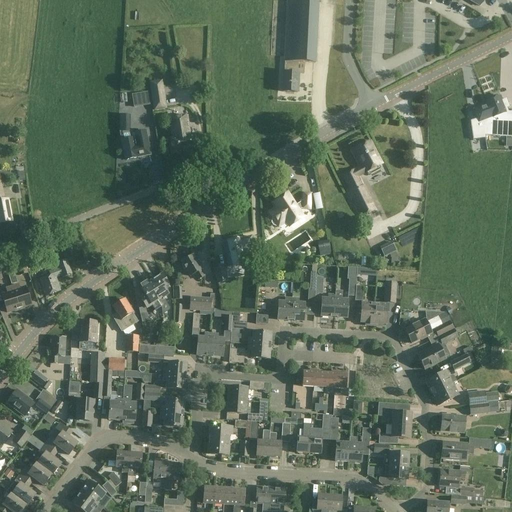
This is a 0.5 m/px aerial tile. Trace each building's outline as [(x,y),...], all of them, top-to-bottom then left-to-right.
[(318,2),(287,1),(284,61),(285,61),(284,73),(283,73),(282,92),(297,92),(298,73),(297,73),(298,62),(315,63),(318,2)] [(165,107),(161,85),(151,87),(154,109),(165,107)] [(487,103),(488,106),(493,119),(496,126),(500,124),(508,124),(508,125),(499,125),(499,137),(511,137),(511,111),(508,111),(506,108),(509,107),(506,100),(502,101),(501,98),(498,99),(497,96),(488,99),(489,102),(487,103)] [(120,105),(120,132),(131,132),(131,105),(120,105)] [(479,124),(493,119),(488,106),(474,111),(479,124)] [(187,117),(169,120),(172,140),(170,140),(172,153),(197,149),(195,136),(190,137),(187,117)] [(138,133),(143,157),(150,156),(146,131),(138,133)] [(478,141),(487,141),(487,136),(478,135),(478,132),(471,132),(471,145),(478,145),(478,141)] [(143,157),(138,133),(131,134),(132,139),(121,141),(125,161),(143,157)] [(367,172),(368,175),(371,176),(380,171),(381,168),(379,166),(382,164),(371,142),(352,152),(361,168),(343,177),(351,193),(349,194),(361,217),(376,209),(365,186),(362,187),(357,177),(367,172)] [(271,223),(273,226),(276,226),(278,226),(279,227),(286,222),(289,227),(303,218),(298,211),(301,210),(310,210),(311,194),(303,194),(303,201),(295,206),(287,194),(274,203),(277,208),(270,213),(273,219),(272,221),(271,223)] [(5,202),(0,202),(0,222),(11,221),(7,201),(5,202)] [(242,238),(233,241),(223,243),(228,267),(253,261),(250,251),(255,249),(252,238),(249,239),(243,240),(242,238)] [(392,242),(381,248),(386,257),(397,252),(392,242)] [(329,243),(318,245),(320,258),(332,256),(329,243)] [(31,252),(24,254),(28,265),(35,262),(31,252)] [(13,259),(19,276),(28,273),(22,256),(13,259)] [(198,280),(204,276),(200,270),(201,270),(193,256),(182,263),(190,276),(195,274),(198,280)] [(62,278),(71,275),(66,261),(57,264),(59,268),(52,271),(49,272),(50,275),(40,279),(43,288),(42,288),(45,296),(60,291),(56,278),(62,275),(62,278)] [(213,267),(216,280),(227,277),(223,265),(213,267)] [(315,294),(316,277),(316,273),(311,272),(310,289),(308,289),(308,304),(315,304),(315,294)] [(162,275),(151,282),(157,292),(155,294),(159,301),(157,301),(161,307),(161,316),(169,311),(169,309),(163,298),(168,295),(164,288),(168,285),(162,275)] [(348,296),(355,297),(356,286),(356,280),(349,279),(348,296)] [(155,311),(161,307),(157,301),(159,301),(155,294),(157,292),(151,282),(148,284),(147,282),(139,287),(145,296),(141,299),(146,309),(152,305),(155,311)] [(385,283),(384,303),(394,304),(396,284),(385,283)] [(12,287),(19,309),(31,305),(25,287),(19,289),(18,285),(12,287)] [(356,286),(355,297),(355,301),(362,301),(363,286),(356,286)] [(19,309),(12,287),(6,289),(7,293),(1,295),(7,313),(19,309)] [(335,295),(334,317),(346,318),(347,300),(341,300),(341,291),(336,291),(335,295)] [(200,314),(212,315),(212,294),(210,294),(210,298),(190,297),(189,311),(200,311),(200,314)] [(212,294),(212,315),(217,316),(220,314),(220,299),(219,295),(212,294)] [(321,316),(334,317),(335,295),(329,295),(328,299),(322,298),(321,316)] [(277,320),(290,321),(292,298),(285,298),(285,302),(278,302),(277,320)] [(292,298),(290,321),(303,322),(305,304),(297,303),(298,299),(292,298)] [(113,307),(116,313),(112,316),(121,332),(138,322),(132,314),(133,313),(124,300),(123,301),(121,301),(118,302),(118,304),(113,307)] [(365,325),(373,326),(375,305),(362,304),(360,323),(365,323),(365,325)] [(375,305),(373,326),(381,327),(381,324),(386,325),(387,306),(375,305)] [(434,327),(449,320),(446,314),(431,321),(434,327)] [(268,316),(256,315),(256,324),(267,325),(268,316)] [(411,344),(431,334),(424,320),(404,331),(411,344)] [(433,329),(435,332),(438,337),(454,329),(449,321),(433,329)] [(97,333),(97,323),(80,322),(79,343),(96,344),(96,340),(97,333)] [(454,329),(438,337),(442,345),(458,338),(454,329)] [(249,339),(248,345),(270,347),(270,341),(273,341),(274,335),(271,335),(271,334),(253,332),(253,339),(249,339)] [(197,355),(210,356),(211,334),(205,333),(204,337),(198,337),(197,355)] [(211,334),(210,356),(223,357),(224,339),(217,338),(218,334),(211,334)] [(126,352),(138,352),(138,336),(126,336),(126,352)] [(65,358),(65,338),(51,338),(50,357),(50,364),(58,364),(58,357),(65,358)] [(494,343),(492,357),(499,358),(501,344),(494,343)] [(269,359),(270,347),(248,345),(248,351),(252,351),(251,358),(269,359)] [(143,355),(155,356),(156,347),(144,346),(139,346),(139,355),(143,355)] [(437,346),(432,348),(417,356),(424,370),(445,360),(437,346)] [(463,354),(461,348),(446,355),(449,360),(463,354)] [(236,350),(230,350),(229,363),(243,364),(244,357),(236,357),(236,350)] [(89,383),(103,384),(104,353),(90,353),(89,383)] [(455,361),(454,360),(450,363),(454,371),(471,363),(470,362),(473,360),(470,353),(455,361)] [(158,356),(148,355),(147,363),(163,364),(163,356),(158,356)] [(105,359),(104,371),(124,372),(124,371),(124,359),(105,359)] [(163,370),(163,375),(185,377),(186,364),(168,363),(168,370),(163,370)] [(312,387),(314,370),(309,369),(309,371),(302,371),(301,386),(312,387)] [(312,387),(323,388),(324,373),(319,372),(319,370),(314,370),(312,387)] [(124,377),(124,372),(104,371),(103,385),(102,397),(109,398),(110,388),(110,378),(118,378),(118,377),(124,377)] [(323,388),(334,389),(335,371),(331,371),(331,373),(324,373),(323,388)] [(340,372),(335,371),(334,389),(341,389),(340,394),(344,394),(345,389),(346,374),(340,374),(340,372)] [(43,387),(47,380),(36,372),(31,379),(43,387)] [(452,375),(448,377),(445,372),(425,382),(431,394),(451,384),(455,382),(452,375)] [(184,390),(185,377),(163,375),(163,382),(167,382),(167,389),(184,390)] [(264,383),(250,382),(249,390),(268,391),(269,384),(264,383)] [(78,394),(79,383),(69,383),(68,394),(78,394)] [(102,397),(103,385),(94,384),(93,399),(102,400),(102,397)] [(144,393),(145,386),(144,386),(144,385),(137,384),(136,400),(144,400),(144,393)] [(458,396),(451,384),(431,394),(438,406),(458,396)] [(123,389),(121,420),(126,421),(125,424),(133,424),(133,421),(134,421),(135,403),(130,403),(131,386),(124,386),(123,389)] [(145,386),(144,393),(160,394),(160,386),(145,386)] [(228,387),(227,401),(246,402),(247,389),(228,387)] [(108,419),(121,420),(123,389),(117,389),(116,402),(109,402),(108,419)] [(34,404),(17,391),(7,403),(24,416),(34,404)] [(484,391),(468,393),(469,405),(486,403),(486,402),(498,401),(497,392),(485,393),(484,391)] [(144,393),(144,400),(159,401),(160,394),(144,393)] [(322,411),(322,405),(323,399),(319,399),(319,405),(315,405),(314,411),(322,411)] [(40,400),(36,406),(47,414),(51,408),(40,400)] [(93,410),(94,401),(78,400),(76,421),(91,422),(92,410),(93,410)] [(161,407),(160,413),(182,415),(183,402),(166,401),(165,407),(161,407)] [(246,402),(227,401),(227,414),(245,415),(246,402)] [(496,403),(469,406),(470,416),(489,413),(489,412),(496,411),(496,403)] [(387,425),(390,425),(410,426),(411,414),(400,413),(400,407),(381,405),(380,414),(388,414),(387,425)] [(143,412),(142,427),(151,428),(152,413),(143,412)] [(181,427),(182,415),(160,413),(160,420),(165,420),(164,426),(181,427)] [(291,419),(290,419),(290,424),(296,424),(296,419),(300,419),(300,413),(291,413),(291,419)] [(248,414),(247,422),(250,422),(258,423),(258,422),(261,423),(262,415),(248,414)] [(330,430),(331,418),(331,416),(323,415),(322,425),(322,429),(322,430),(330,430)] [(463,435),(465,419),(442,417),(441,433),(463,435)] [(290,424),(290,419),(285,418),(284,424),(282,424),(281,442),(288,443),(290,424)] [(330,430),(329,440),(337,440),(338,419),(331,418),(330,430)] [(250,422),(247,422),(235,421),(234,428),(250,429),(250,422)] [(258,423),(250,422),(250,429),(249,440),(256,441),(258,423)] [(0,444),(2,446),(12,434),(0,424),(0,444)] [(45,445),(56,453),(59,449),(68,456),(77,445),(68,438),(72,432),(60,424),(56,429),(62,434),(56,441),(50,437),(45,445)] [(296,453),(308,454),(310,429),(310,424),(303,424),(303,438),(297,438),(296,453)] [(21,429),(11,441),(21,449),(31,437),(30,436),(33,432),(25,425),(21,430),(21,429)] [(409,439),(410,426),(390,425),(390,436),(379,435),(378,444),(397,445),(398,438),(409,439)] [(210,426),(209,440),(229,442),(229,435),(231,435),(232,428),(210,426)] [(322,429),(310,429),(308,454),(321,455),(322,439),(322,430),(322,429)] [(268,457),(270,433),(270,431),(263,431),(263,441),(256,441),(255,456),(268,457)] [(270,433),(268,457),(280,458),(281,442),(276,442),(276,433),(270,433)] [(350,437),(349,444),(348,463),(361,463),(362,445),(357,444),(358,438),(350,437)] [(474,448),(490,450),(491,441),(469,439),(468,445),(468,448),(474,448)] [(229,442),(209,440),(208,455),(228,456),(229,442)] [(248,458),(249,443),(244,442),(240,442),(239,457),(248,458)] [(335,462),(348,463),(349,444),(336,443),(335,462)] [(441,459),(465,461),(466,445),(442,443),(441,459)] [(37,464),(51,475),(52,476),(60,465),(52,458),(56,453),(45,445),(38,454),(43,457),(37,464)] [(0,473),(6,477),(13,467),(14,467),(24,452),(16,446),(10,455),(9,455),(0,468),(0,473)] [(389,456),(389,446),(373,446),(373,455),(389,456)] [(128,473),(129,453),(116,453),(115,468),(122,469),(121,473),(128,473)] [(141,454),(129,453),(128,473),(127,483),(133,483),(134,469),(140,470),(141,454)] [(389,466),(408,467),(408,454),(390,453),(389,466)] [(374,468),(374,460),(364,460),(364,468),(374,468)] [(165,489),(166,464),(154,463),(153,483),(160,483),(160,489),(165,489)] [(51,475),(37,464),(36,464),(30,472),(25,468),(19,476),(30,484),(34,479),(43,486),(51,475)] [(178,465),(166,464),(165,489),(165,491),(171,491),(172,480),(177,480),(178,465)] [(407,481),(408,467),(389,466),(385,466),(384,476),(379,476),(379,482),(383,486),(394,487),(394,480),(407,481)] [(465,473),(459,472),(440,471),(438,487),(457,488),(458,479),(464,480),(465,473)] [(108,477),(116,487),(121,483),(113,473),(108,477)] [(6,491),(11,495),(26,506),(27,507),(35,495),(27,489),(30,484),(19,476),(7,491),(6,491)] [(81,493),(97,504),(105,494),(89,482),(81,493)] [(117,493),(107,482),(102,487),(112,498),(117,493)] [(269,511),(270,511),(271,488),(257,487),(256,505),(262,505),(261,511),(269,511)] [(460,487),(459,496),(482,498),(483,491),(473,490),(474,488),(460,487)] [(213,505),(214,488),(203,488),(202,504),(213,505)] [(213,505),(223,505),(224,489),(214,488),(213,505)] [(271,488),(270,511),(279,511),(279,506),(284,507),(285,489),(271,488)] [(224,489),(223,505),(233,506),(235,490),(224,489)] [(235,490),(233,506),(233,511),(240,511),(241,509),(238,509),(239,507),(244,507),(245,490),(235,490)] [(91,511),(97,504),(81,493),(72,504),(83,511),(91,511)] [(21,511),(26,506),(11,495),(5,502),(1,499),(0,499),(0,511),(1,511),(8,511),(9,511),(11,511),(21,511)] [(329,511),(330,496),(317,495),(316,511),(329,511)] [(330,496),(329,511),(328,511),(340,511),(342,497),(330,496)] [(465,505),(466,497),(451,496),(450,504),(465,505)] [(447,511),(448,504),(427,502),(426,511),(447,511)]
